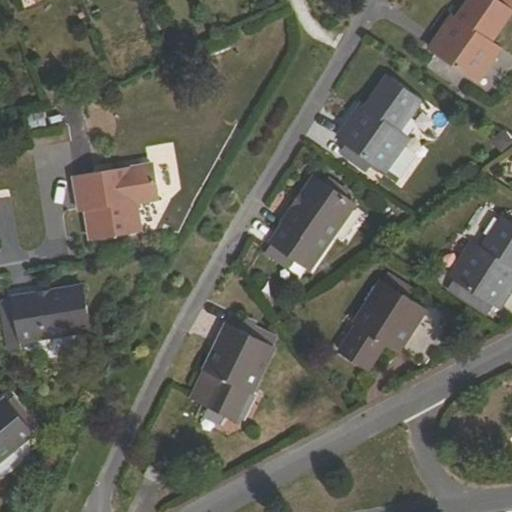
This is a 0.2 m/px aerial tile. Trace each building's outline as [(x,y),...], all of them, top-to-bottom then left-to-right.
[(491,38),(511,9),(511,7),(511,0),(465,0),(456,14),(451,11),(428,46),(480,82),(503,46),(491,38)] [(360,99),(335,134),(346,141),(353,146),(345,156),(363,168),(370,158),(387,169),(411,133),(400,126),(418,97),(382,73),(363,101),(360,99)] [(346,141),(338,152),(345,156),(353,146),(346,141)] [(137,233),(133,207),(155,203),(149,169),(73,180),(78,216),(84,215),(89,241),(137,233)] [(273,242),(274,243),(280,247),(277,251),(279,253),(275,258),(289,269),(297,259),(311,269),(356,205),(317,178),(273,242)] [(447,270),(453,274),(462,279),(455,290),(478,305),(485,294),(492,298),(498,302),(511,280),(511,220),(500,213),(481,241),(470,234),(447,270)] [(274,243),(267,252),(275,258),(279,253),(277,251),(280,247),(274,243)] [(297,259),(289,269),(304,280),(311,269),(297,259)] [(453,274),(447,285),(455,290),(462,279),(453,274)] [(389,277),(383,287),(379,285),(354,324),(357,326),(340,352),(370,370),(386,344),(400,352),(427,310),(410,299),(403,299),(396,295),(402,285),(389,277)] [(402,285),(396,295),(403,299),(410,299),(414,292),(402,285)] [(80,289),(13,299),(19,342),(25,341),(26,352),(83,345),(81,333),(87,332),(80,289)] [(485,294),(478,305),(485,309),(492,298),(485,294)] [(239,332),(251,338),(255,329),(257,325),(245,319),(239,332)] [(219,354),(210,375),(196,402),(238,422),(251,394),(254,395),(280,341),(255,329),(251,338),(239,332),(228,326),(215,352),(219,354)] [(94,343),(93,331),(87,332),(81,333),(83,345),(94,343)] [(215,352),(206,373),(210,375),(219,354),(215,352)] [(0,462),(30,437),(3,402),(0,404),(0,462)] [(151,467),(146,477),(163,486),(168,475),(151,467)]
